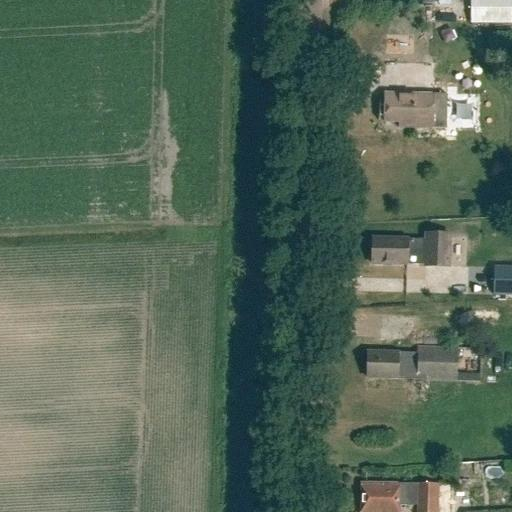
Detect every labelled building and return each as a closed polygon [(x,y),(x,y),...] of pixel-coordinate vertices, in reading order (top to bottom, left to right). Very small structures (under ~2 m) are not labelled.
[(508,24),(508,0),(467,0),(468,23),(508,24)] [(386,93),(385,123),(408,124),(408,128),(433,129),(447,129),(448,95),(434,95),(414,94),(386,93)] [(476,237),(470,237),(450,236),(450,235),(426,235),(426,241),(408,240),(373,239),(372,265),(407,265),(425,265),(425,267),(449,267),(449,258),(475,258),(476,237)] [(456,382),(458,350),(418,349),(418,355),(400,354),(400,353),(369,352),(368,379),(427,381),(456,382)] [(455,463),(456,481),(483,480),(482,462),(455,463)] [(437,511),(438,485),(362,484),(362,511),(398,511),(399,506),(418,506),(417,511),(437,511)]
